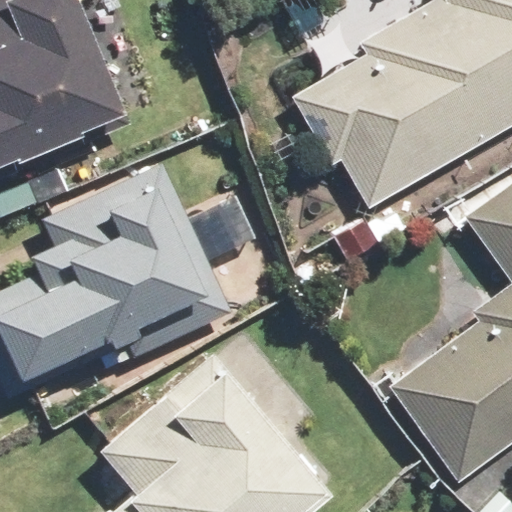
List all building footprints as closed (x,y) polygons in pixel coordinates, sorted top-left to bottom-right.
[(0,0),(0,176),(130,125),(79,0),(0,0)] [(511,0),(440,0),(441,1),(288,89),(358,209),(511,120),(511,0)] [(0,283),(0,397),(222,295),(158,158),(33,215),(53,259),(0,283)] [(377,382),(455,485),(511,442),(511,171),(458,212),(511,282),(377,382)] [(143,511),(303,511),(330,490),(207,348),(92,447),(147,510),(143,511)]
